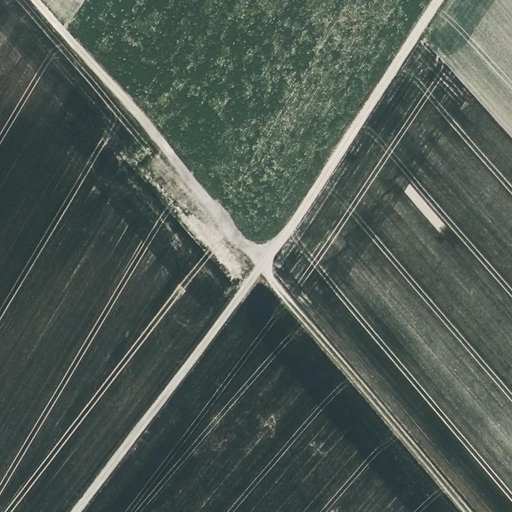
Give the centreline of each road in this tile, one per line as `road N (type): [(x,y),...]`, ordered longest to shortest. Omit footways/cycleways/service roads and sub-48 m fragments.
road 1 (track): [(466,511),(256,267)]
road 2 (unclassified): [(256,267),(435,0)]
road 3 (unclassified): [(65,511),(256,267)]
road 4 (track): [(34,0),(157,146)]
road 5 (unclassified): [(157,146),(256,267)]
